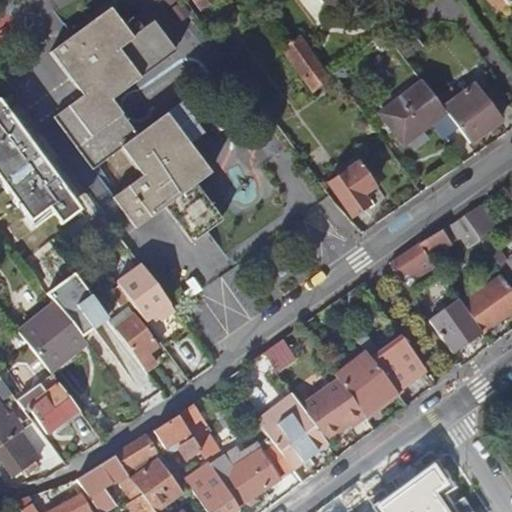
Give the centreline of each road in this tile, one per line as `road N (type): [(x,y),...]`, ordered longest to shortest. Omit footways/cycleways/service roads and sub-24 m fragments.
road 1 (residential): [(208,381),(361,261),(511,158)]
road 2 (residential): [(447,402),(302,511)]
